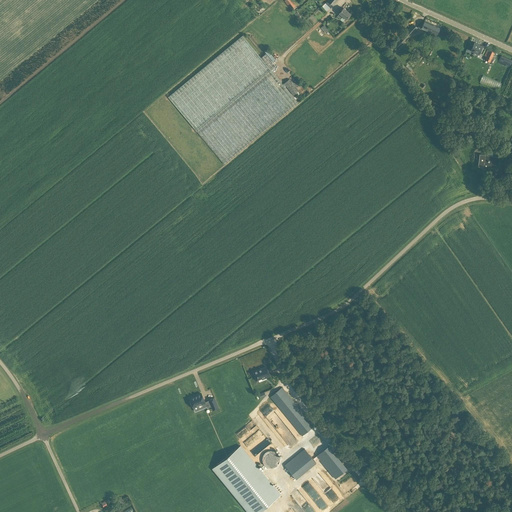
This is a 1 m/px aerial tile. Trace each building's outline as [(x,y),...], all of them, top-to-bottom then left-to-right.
[(292,0),(284,0),(291,9),(296,5),(292,0)] [(337,16),(340,19),(342,16),(346,19),(351,14),(344,8),(339,13),(337,16)] [(421,28),(437,35),(440,28),(425,20),(421,28)] [(396,42),(401,46),(414,31),(409,27),(396,42)] [(169,97),(224,164),(298,103),(272,71),(277,66),(267,54),(261,58),(243,36),(169,97)] [(471,43),(468,49),(470,50),(479,54),(483,46),(474,42),(473,44),(471,43)] [(485,60),(490,62),(495,52),(488,48),(484,56),(486,57),(485,60)] [(498,62),(509,67),(511,61),(511,58),(501,54),(498,62)] [(290,79),(284,83),(286,85),(293,95),(299,90),(290,79)] [(478,166),(490,168),(501,169),(503,153),(493,152),(493,153),(486,152),(486,155),(480,154),(478,166)] [(266,366),(253,372),(256,380),(258,379),(259,382),(267,379),(266,377),(270,376),(266,366)] [(270,396),(302,435),(314,426),(282,387),(270,396)] [(201,393),(189,398),(193,407),(205,402),(201,393)] [(214,397),(208,399),(213,410),(219,407),(214,397)] [(246,433),(251,428),(253,429),(255,427),(250,421),(242,429),(246,433)] [(258,511),(280,494),(240,445),(213,468),(248,511),(258,511)] [(317,455),(335,478),(347,469),(328,446),(317,455)] [(284,464),(296,479),(316,463),(304,448),(284,464)] [(264,453),(263,456),(262,457),(262,460),(264,464),(265,466),(269,467),(273,467),(275,466),(277,465),(279,462),(280,460),(279,456),(278,454),(276,452),(273,450),(269,450),(267,451),(264,453)]
